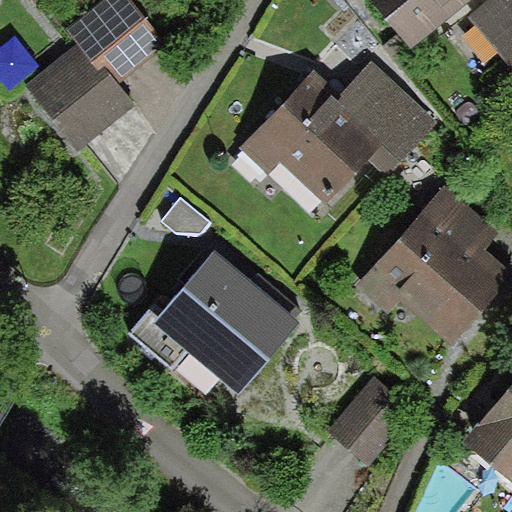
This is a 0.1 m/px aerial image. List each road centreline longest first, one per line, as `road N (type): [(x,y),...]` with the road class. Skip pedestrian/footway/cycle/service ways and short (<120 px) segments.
road 1 (residential): [(40,336),(252,0)]
road 2 (residential): [(247,511),(40,336)]
